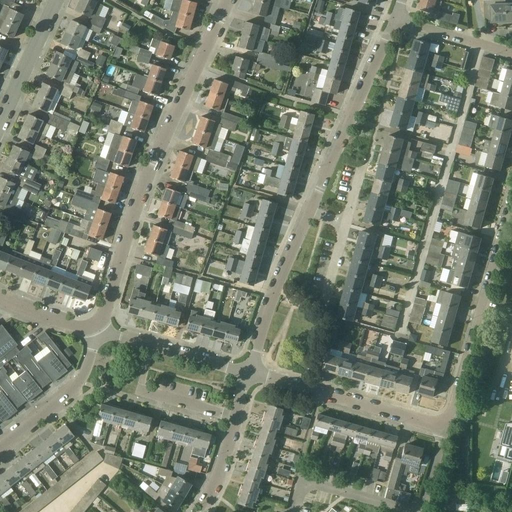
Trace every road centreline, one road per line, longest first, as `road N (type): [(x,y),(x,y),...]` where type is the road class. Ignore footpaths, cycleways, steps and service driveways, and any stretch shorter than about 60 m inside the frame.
road 1 (unclassified): [(99,330),(155,159),(226,0)]
road 2 (unclassified): [(445,425),(511,197)]
road 3 (residential): [(311,210),(396,19)]
road 4 (residential): [(445,425),(246,370)]
road 5 (residential): [(246,370),(311,210)]
road 6 (residential): [(0,450),(82,385),(99,330)]
road 7 (unclassified): [(0,124),(58,0)]
road 8 (residential): [(233,415),(145,390),(150,348)]
road 9 (unclassified): [(511,53),(396,19)]
